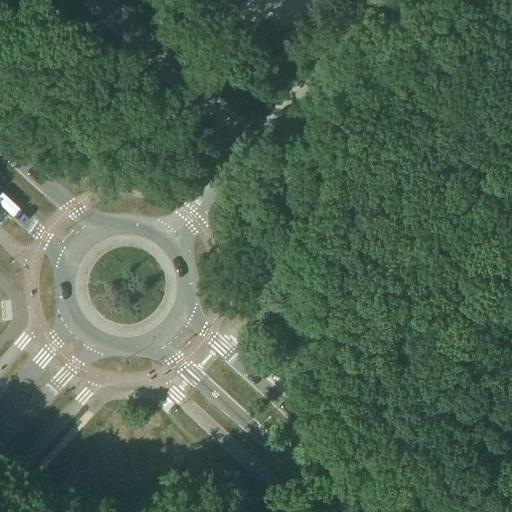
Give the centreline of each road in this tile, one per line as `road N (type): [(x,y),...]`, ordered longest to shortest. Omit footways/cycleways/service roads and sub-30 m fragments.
road 1 (primary): [(398,511),(180,315)]
road 2 (primary): [(152,342),(343,511)]
road 3 (unclassified): [(99,0),(252,141)]
road 4 (unclassified): [(252,141),(376,0)]
road 5 (primary): [(96,229),(0,140)]
road 6 (residential): [(0,430),(88,336)]
